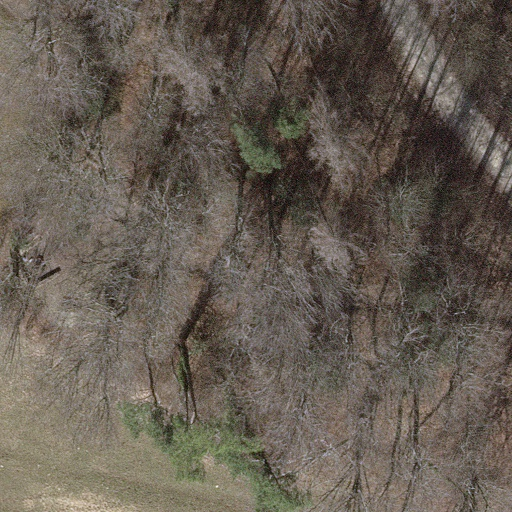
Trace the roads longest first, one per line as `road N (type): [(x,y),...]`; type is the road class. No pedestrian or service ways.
road 1 (track): [(511,313),(415,274),(279,248),(174,249),(93,184),(0,69)]
road 2 (track): [(511,178),(455,117),(387,0)]
